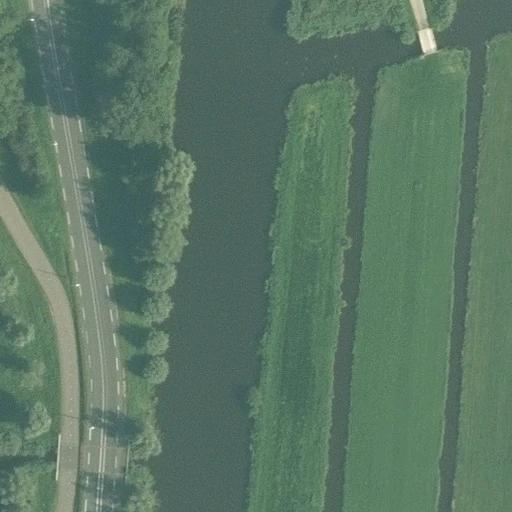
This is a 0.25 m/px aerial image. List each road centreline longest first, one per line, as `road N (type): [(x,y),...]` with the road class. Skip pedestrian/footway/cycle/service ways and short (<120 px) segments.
road 1 (secondary): [(98,511),(102,356),(44,0)]
road 2 (unclassified): [(63,511),(70,444),(65,324),(0,197)]
